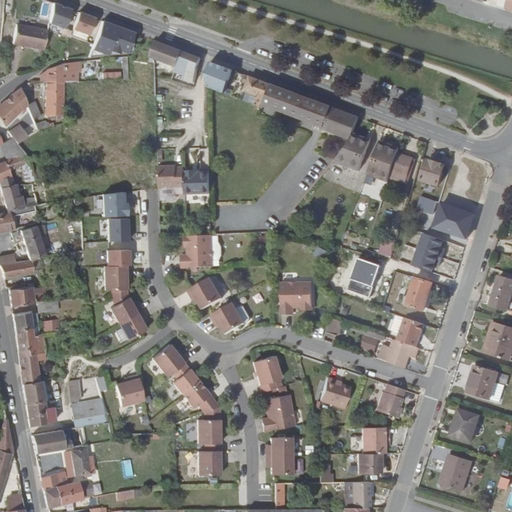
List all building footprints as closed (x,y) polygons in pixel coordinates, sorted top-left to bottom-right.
[(79,13),(56,4),(51,23),(53,24),(52,32),(69,39),(72,29),(79,13)] [(95,19),(79,13),(72,29),(89,36),(95,19)] [(108,55),(118,27),(102,21),(89,56),(108,55)] [(14,43),(45,50),(49,31),(19,24),(14,43)] [(135,33),(118,27),(108,55),(128,53),(132,51),(133,48),(135,33)] [(196,72),(201,58),(156,41),(151,57),(177,67),(176,72),(186,76),(185,79),(194,82),(197,72),(196,72)] [(88,72),(88,61),(67,63),(65,64),(48,70),(48,82),(64,81),(84,81),(84,72),(88,72)] [(207,86),(224,92),(224,78),(209,72),(211,62),(210,62),(207,72),(207,86)] [(224,92),(225,93),(233,70),(211,62),(209,72),(224,78),(224,92)] [(103,80),(118,80),(118,71),(103,72),(103,80)] [(244,99),(263,106),(270,85),(250,77),(248,86),(247,88),(248,88),(246,93),(244,99)] [(45,117),(64,117),(64,81),(48,82),(47,103),(46,103),(45,117)] [(352,133),(358,118),(308,99),(283,90),(270,85),(263,106),(322,129),(321,131),(349,141),(352,133)] [(283,90),(308,99),(309,96),(284,87),(283,90)] [(14,94),(0,106),(0,120),(2,124),(5,127),(21,110),(28,106),(20,88),(14,94)] [(34,103),(28,106),(34,120),(41,117),(34,103)] [(0,125),(0,127),(9,141),(13,139),(9,133),(5,127),(2,124),(0,125)] [(9,133),(13,139),(23,132),(20,126),(9,133)] [(23,132),(13,139),(16,144),(35,132),(29,128),(23,132)] [(359,135),(352,133),(349,141),(348,145),(336,160),(360,168),(369,142),(358,138),(359,135)] [(13,139),(9,141),(0,147),(6,158),(12,156),(13,159),(24,154),(16,144),(13,139)] [(377,144),(390,149),(391,145),(378,141),(377,144)] [(397,152),(390,149),(377,144),(367,171),(388,179),(389,176),(397,152)] [(412,157),(397,152),(389,176),(404,181),(412,157)] [(0,180),(12,175),(11,170),(30,163),(24,154),(13,159),(0,164),(0,180)] [(414,158),(412,157),(404,181),(407,181),(414,158)] [(437,186),(444,166),(427,160),(420,181),(437,186)] [(184,172),(184,168),(177,168),(177,166),(159,166),(160,189),(160,201),(174,200),(177,195),(177,188),(185,189),(184,172)] [(477,177),(456,170),(449,193),(470,201),(477,177)] [(388,182),(388,179),(367,171),(366,174),(388,182)] [(210,195),(210,174),(197,174),(193,174),(193,172),(184,172),(185,189),(185,195),(185,196),(210,195)] [(27,183),(35,181),(33,173),(25,176),(27,183)] [(0,180),(0,188),(15,183),(12,175),(0,180)] [(379,198),(384,182),(367,177),(362,192),(379,198)] [(35,207),(46,205),(42,182),(32,185),(34,197),(22,200),(21,195),(18,196),(16,183),(15,183),(0,188),(5,204),(7,212),(35,207)] [(123,193),(102,195),(103,218),(127,217),(127,204),(124,204),(123,193)] [(36,212),(35,207),(7,212),(9,216),(36,212)] [(0,231),(6,231),(13,229),(9,216),(7,212),(0,213),(0,231)] [(127,219),(107,220),(108,242),(128,241),(127,219)] [(45,257),(38,226),(12,234),(15,244),(24,242),(30,260),(33,259),(45,257)] [(213,260),(212,236),(185,237),(185,248),(188,248),(188,256),(188,260),(182,260),(182,261),(213,260)] [(393,243),(387,240),(382,254),(389,256),(393,243)] [(106,251),(107,266),(129,266),(128,250),(106,251)] [(14,255),(0,257),(0,264),(0,265),(15,263),(14,255)] [(434,275),(437,275),(440,265),(422,258),(418,268),(421,270),(434,275)] [(15,263),(0,265),(4,279),(35,273),(33,259),(30,260),(15,263)] [(437,275),(454,281),(457,271),(440,265),(437,275)] [(129,274),(129,266),(107,266),(103,266),(104,290),(111,290),(111,299),(127,295),(126,279),(126,274),(129,274)] [(423,310),(434,275),(421,270),(419,278),(415,277),(406,305),(423,310)] [(511,280),(498,276),(491,297),(489,305),(505,309),(511,292),(511,280)] [(188,291),(192,298),(195,296),(198,301),(203,310),(222,299),(210,278),(188,291)] [(290,308),(293,308),(302,308),(302,311),(313,311),(312,283),(281,283),(281,315),(290,315),(290,308)] [(10,290),(12,307),(31,304),(28,286),(21,287),(10,290)] [(127,295),(111,299),(115,305),(109,308),(119,324),(142,311),(138,305),(133,307),(131,304),(127,295)] [(54,301),(33,304),(35,316),(56,313),(54,301)] [(221,326),(226,335),(245,324),(233,303),(211,316),(215,323),(218,321),(221,326)] [(119,324),(128,340),(146,330),(143,323),(141,321),(145,318),(142,311),(119,324)] [(13,314),(15,330),(33,328),(31,312),(13,314)] [(400,331),(405,317),(398,315),(393,329),(400,331)] [(417,348),(425,324),(405,317),(400,331),(397,341),(417,348)] [(338,335),(343,323),(332,319),(327,332),(328,333),(336,335),(338,335)] [(57,321),(43,323),(45,333),(58,331),(57,321)] [(482,353),(491,325),(486,323),(477,351),(482,353)] [(15,330),(23,384),(40,380),(39,368),(38,359),(43,358),(41,334),(39,334),(38,325),(33,328),(15,330)] [(511,340),(511,331),(491,325),(482,353),(506,360),(511,340)] [(360,348),(375,352),(378,342),(389,345),(391,339),(365,331),(360,348)] [(379,361),(405,370),(409,357),(417,359),(420,349),(417,348),(397,341),(393,353),(383,349),(379,361)] [(152,358),(167,377),(172,373),(184,364),(187,361),(181,355),(179,357),(175,353),(169,344),(152,358)] [(280,379),(273,356),(252,362),(262,392),(276,388),(273,381),(280,379)] [(176,379),(172,382),(182,395),(199,382),(184,364),(172,373),(176,379)] [(467,386),(473,368),(470,366),(461,393),(467,394),(469,387),(467,386)] [(496,375),(473,368),(467,386),(469,387),(467,394),(487,401),(496,375)] [(130,381),(125,383),(115,385),(120,406),(143,400),(137,375),(129,378),(130,381)] [(335,383),(335,381),(328,378),(321,400),(343,408),(350,388),(341,385),(335,383)] [(82,401),(86,401),(82,379),(68,381),(72,402),(82,401)] [(23,384),(26,403),(43,401),(40,380),(23,384)] [(197,405),(203,413),(219,407),(199,382),(182,395),(192,408),(197,405)] [(401,398),(404,389),(387,383),(384,392),(382,391),(376,410),(396,417),(399,407),(402,398),(401,398)] [(267,417),(293,416),(289,396),(262,400),(264,411),(266,411),(267,417)] [(76,419),(105,414),(101,398),(86,401),(82,401),(82,404),(73,406),(76,419)] [(26,403),(30,426),(56,419),(53,400),(43,401),(26,403)] [(203,419),(219,418),(219,407),(203,413),(203,419)] [(471,443),(479,418),(459,411),(451,437),(471,443)] [(108,424),(107,422),(105,414),(76,419),(78,427),(108,424)] [(0,488),(11,448),(6,416),(0,434),(0,488)] [(294,427),(293,416),(267,417),(268,419),(268,422),(262,424),(263,432),(294,427)] [(219,444),(219,418),(203,419),(203,420),(196,420),(197,444),(204,444),(219,444)] [(388,443),(387,427),(361,428),(361,454),(379,453),(383,453),(383,447),(383,443),(388,443)] [(71,448),(68,428),(62,429),(64,449),(71,448)] [(32,433),(35,453),(64,449),(62,429),(44,432),(32,433)] [(265,457),(291,457),(291,438),(270,438),(270,445),(270,449),(265,449),(265,457)] [(219,444),(204,444),(204,452),(197,451),(197,476),(219,475),(219,465),(219,460),(223,460),(223,451),(219,451),(219,444)] [(89,474),(86,449),(70,451),(74,477),(89,474)] [(379,453),(361,454),(356,454),(356,473),(379,473),(379,453)] [(446,473),(442,485),(461,491),(471,462),(448,456),(443,472),(446,473)] [(292,475),(291,457),(265,457),(265,464),(270,464),(270,468),(270,475),(292,475)] [(327,465),(319,464),(319,482),(332,483),(332,473),(327,473),(327,465)] [(40,477),(43,490),(67,485),(64,472),(40,477)] [(506,491),(509,479),(500,477),(497,489),(506,491)] [(43,490),(46,507),(92,497),(90,481),(67,485),(43,490)] [(368,508),(368,482),(343,482),(344,508),(366,508),(368,508)] [(282,483),(274,483),(274,498),(282,498),(282,483)] [(133,499),(132,490),(115,493),(116,501),(133,499)] [(23,507),(22,496),(9,496),(5,509),(23,507)] [(282,498),(274,498),(274,508),(283,508),(282,498)]
